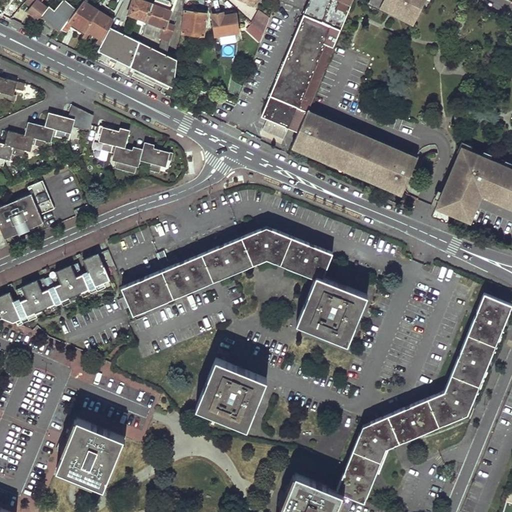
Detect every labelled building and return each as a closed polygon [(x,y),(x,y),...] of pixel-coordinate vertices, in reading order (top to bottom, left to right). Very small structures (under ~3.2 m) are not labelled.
[(36,19),(46,7),(40,2),(42,0),(25,0),(25,1),(30,6),(26,10),(32,16),(31,17),(34,19),(35,18),(36,19)] [(46,7),(36,19),(41,24),(44,20),(58,32),(60,29),(61,29),(76,9),(65,0),(61,0),(53,10),(48,5),(46,7)] [(146,21),(153,4),(140,0),(132,0),(128,14),(146,21)] [(146,21),(143,31),(161,38),(162,36),(169,38),(173,26),(166,23),(171,11),(169,10),(170,5),(169,3),(159,0),(154,0),(153,4),(146,21)] [(341,29),(352,0),(309,0),(262,116),(298,131),(307,110),(337,36),(343,39),(347,31),(341,29)] [(369,0),(367,3),(385,13),(387,10),(394,14),(395,11),(413,21),(424,0),(425,1),(426,0),(369,0)] [(76,9),(61,29),(66,31),(73,23),(85,31),(98,11),(82,1),(76,9)] [(10,19),(21,24),(28,15),(19,8),(10,19)] [(206,13),(184,10),(182,33),(203,35),(206,13)] [(85,31),(82,36),(85,38),(90,31),(103,39),(112,20),(98,11),(85,31)] [(258,11),(250,22),(252,24),(264,35),(271,16),(258,11)] [(238,32),(234,12),(223,14),(223,12),(211,14),(215,35),(223,34),(224,37),(228,37),(227,33),(238,32)] [(130,66),(140,40),(110,27),(98,53),(130,66)] [(173,85),(177,56),(140,40),(130,66),(173,85)] [(0,99),(6,101),(8,94),(11,95),(13,88),(23,90),(25,84),(5,78),(0,77),(0,99)] [(321,116),(307,110),(298,131),(292,146),(294,146),(294,148),(298,149),(298,148),(395,189),(394,192),(401,195),(403,191),(401,190),(414,159),(416,160),(417,157),(402,151),(321,117),(321,116)] [(75,127),(77,119),(63,116),(48,112),(45,126),(51,127),(49,135),(63,139),(65,132),(69,133),(71,126),(75,127)] [(51,127),(45,126),(36,123),(28,121),(24,135),(31,137),(29,144),(42,148),(44,141),(47,142),(49,135),(51,127)] [(114,130),(99,126),(98,133),(101,134),(100,141),(104,142),(102,150),(116,153),(118,146),(125,148),(128,133),(114,130)] [(16,133),(8,130),(4,144),(10,145),(8,153),(22,157),(23,150),(27,151),(29,144),(31,137),(24,135),(16,133)] [(511,162),(505,160),(504,164),(490,159),(492,154),(484,151),(482,155),(470,151),(472,145),(461,141),(457,151),(458,151),(437,208),(464,218),(473,194),(480,196),(482,191),(502,199),(500,205),(511,208),(511,162)] [(10,145),(4,144),(0,142),(0,165),(1,166),(3,159),(6,160),(8,153),(10,145)] [(151,163),(149,171),(160,174),(162,164),(166,165),(168,159),(171,160),(172,153),(153,148),(143,145),(141,152),(139,160),(151,163)] [(139,160),(141,152),(133,150),(125,148),(118,146),(116,153),(114,160),(117,161),(115,168),(132,173),(134,165),(138,166),(139,160)] [(0,233),(2,233),(4,239),(22,231),(18,222),(21,221),(25,230),(43,222),(40,214),(54,208),(42,180),(28,186),(31,193),(0,206),(0,233)] [(266,226),(121,287),(133,314),(266,258),(314,277),(297,323),(347,343),(366,295),(322,277),(332,252),(266,226)] [(0,315),(2,315),(13,318),(15,317),(17,322),(38,313),(36,309),(46,305),(48,309),(57,305),(56,301),(60,299),(62,303),(75,297),(73,294),(81,290),(83,293),(106,283),(104,278),(109,276),(97,249),(82,255),(83,258),(70,264),(69,261),(54,268),(55,270),(37,279),(36,276),(21,282),(22,285),(10,290),(9,287),(0,291),(0,315)] [(235,280),(224,283),(229,299),(240,296),(235,280)] [(362,425),(336,490),(342,492),(363,501),(375,473),(385,447),(400,441),(441,423),(467,413),(473,397),(486,365),(502,326),(511,304),(484,293),(445,389),(362,425)] [(265,378),(215,358),(196,406),(246,427),(265,378)] [(124,437),(77,418),(57,469),(103,487),(124,437)] [(334,511),(342,492),(336,490),(295,473),(279,511),(334,511)]
